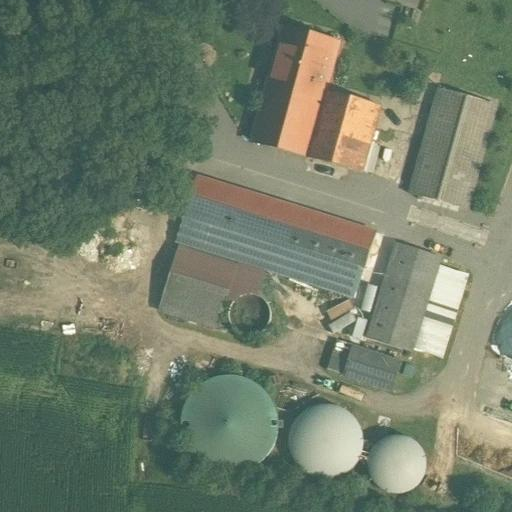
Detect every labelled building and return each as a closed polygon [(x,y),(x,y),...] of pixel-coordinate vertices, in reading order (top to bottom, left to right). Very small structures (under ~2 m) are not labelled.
[(335,47),(275,31),(244,147),(360,178),(379,108),(323,93),(335,47)] [(493,109),(435,93),(406,197),(465,213),(493,109)] [(380,235),(198,177),(176,247),(353,303),(345,337),(447,367),(471,282),(437,271),(440,262),(378,243),(380,235)] [(0,279),(62,288),(66,261),(0,251),(0,279)] [(171,274),(160,311),(218,329),(230,292),(171,274)] [(0,319),(95,329),(98,299),(0,289),(0,319)] [(401,364),(341,345),(332,372),(392,392),(401,364)] [(260,389),(251,382),(236,376),(219,376),(200,382),(187,395),(178,416),(180,440),(194,461),(210,469),(228,472),(249,466),(267,451),(275,429),(272,408),(260,389)] [(352,431),(343,422),(332,417),(316,416),(304,421),(294,431),(289,442),(289,458),(294,470),(302,478),(312,483),(323,485),(335,483),(343,479),(352,470),(358,454),(357,442),(352,431)] [(403,448),(394,444),(385,444),(374,448),(367,454),(363,463),(362,469),(364,478),(368,486),(371,490),(379,494),(382,495),(392,496),(401,493),(407,489),(412,481),(415,472),(414,462),(409,454),(403,448)]
